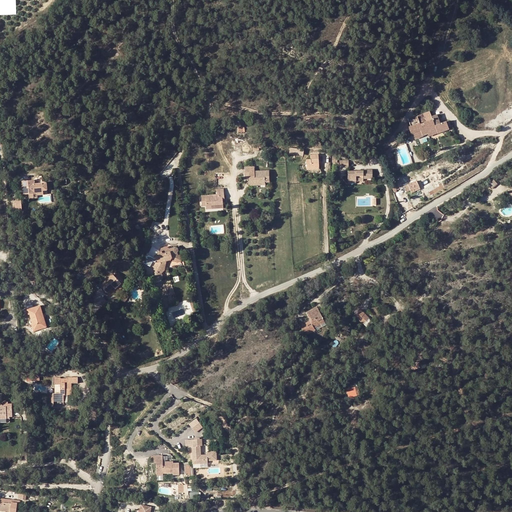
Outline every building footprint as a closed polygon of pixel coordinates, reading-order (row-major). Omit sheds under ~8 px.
[(437,115),(432,117),(430,112),(417,117),(417,118),(410,121),(413,126),(409,128),(412,134),(413,134),(415,139),(422,137),(422,136),(428,134),(436,131),(438,134),(449,129),(446,122),(440,124),(437,115)] [(306,160),(306,170),(319,170),(318,155),(310,155),(310,160),(306,160)] [(257,183),(257,186),(266,186),(266,183),(270,183),(269,171),(255,172),(255,168),(245,168),(245,174),(249,174),(249,180),(249,183),(257,183)] [(356,179),(363,179),(372,179),(372,171),(363,171),(363,172),(348,172),(348,181),(356,181),(356,179)] [(494,188),(501,182),(497,178),(490,184),(494,188)] [(33,181),(22,182),(23,195),(29,194),(35,194),(35,191),(43,191),(42,183),(34,184),(33,181)] [(410,191),(412,193),(420,190),(416,181),(404,187),(406,192),(410,191)] [(224,197),(223,188),(217,189),(217,195),(201,196),(202,206),(206,206),(206,209),(212,209),(212,205),(223,204),(222,197),(224,197)] [(35,191),(35,194),(29,194),(29,199),(37,198),(37,195),(43,194),(43,191),(35,191)] [(155,259),(156,260),(152,267),(153,269),(151,272),(153,279),(159,277),(157,269),(162,267),(161,263),(163,259),(164,260),(172,257),(173,260),(176,261),(180,259),(178,254),(177,254),(176,251),(177,250),(175,246),(167,248),(166,247),(161,249),(160,251),(158,252),(158,253),(155,254),(154,255),(154,256),(154,257),(155,259)] [(112,275),(119,281),(120,283),(123,280),(115,272),(112,275)] [(107,293),(113,287),(119,281),(112,275),(108,278),(100,286),(107,293)] [(125,303),(130,295),(126,293),(121,300),(125,303)] [(43,314),(40,306),(27,310),(29,315),(30,315),(31,319),(33,324),(32,325),(34,331),(39,330),(38,326),(45,325),(44,318),(42,319),(41,315),(43,314)] [(314,328),(325,323),(317,308),(306,313),(311,323),(301,328),(306,338),(316,333),(315,331),(314,328)] [(364,324),(369,319),(361,311),(356,316),(364,324)] [(369,319),(364,324),(368,328),(373,323),(369,319)] [(39,380),(39,373),(25,374),(26,381),(39,380)] [(69,379),(61,379),(61,394),(54,394),(54,400),(54,402),(64,402),(64,399),(68,399),(68,396),(72,396),(72,384),(78,384),(78,377),(68,377),(69,379)] [(285,387),(290,392),(294,389),(289,383),(285,387)] [(347,391),(349,398),(360,394),(358,388),(347,391)] [(0,423),(10,423),(10,419),(7,419),(7,417),(10,417),(13,417),(12,407),(12,405),(8,405),(8,403),(0,403),(0,423)] [(187,423),(194,432),(201,427),(195,418),(187,423)] [(201,448),(201,446),(192,447),(191,447),(191,461),(194,461),(194,465),(205,466),(205,463),(213,463),(213,454),(205,454),(204,458),(200,458),(198,458),(198,455),(200,455),(199,448),(201,448)] [(161,472),(172,472),(170,462),(165,462),(165,463),(161,463),(161,462),(161,455),(153,455),(153,461),(155,462),(155,474),(161,475),(161,472)] [(188,492),(187,484),(178,485),(179,493),(188,492)] [(4,506),(0,505),(0,511),(3,511),(3,509),(11,510),(10,511),(17,511),(18,504),(12,503),(13,501),(4,500),(3,503),(4,503),(4,506)]
